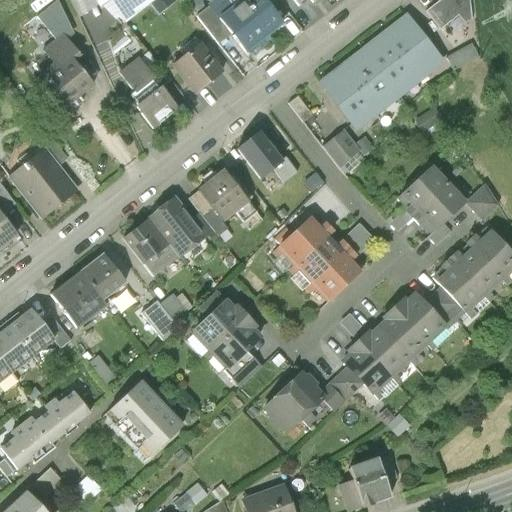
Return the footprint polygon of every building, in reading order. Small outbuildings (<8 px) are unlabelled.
[(91,0),(69,0),(79,19),(98,8),(96,5),(91,0)] [(91,0),(96,5),(102,0),(107,0),(125,24),(150,6),(153,4),(150,0),(91,0)] [(175,4),(171,0),(157,0),(153,4),(150,6),(159,17),(175,4)] [(220,0),(211,7),(232,35),(247,55),(284,28),(262,0),(220,0)] [(471,21),(469,0),(444,0),(427,14),(440,31),(458,17),(466,26),(471,21)] [(39,20),(58,44),(66,37),(72,32),(59,4),(39,20)] [(219,45),(232,35),(211,7),(198,17),(219,45)] [(382,76),(399,98),(441,65),(407,21),(365,54),(382,76)] [(82,56),(66,37),(58,44),(47,53),(59,68),(40,84),(65,114),(96,89),(74,63),(82,56)] [(171,68),(194,96),(221,75),(199,46),(171,68)] [(148,54),(139,62),(148,74),(158,67),(148,54)] [(339,109),(382,76),(365,54),(322,87),(339,109)] [(138,61),(118,76),(135,97),(154,82),(148,74),(139,62),(138,61)] [(399,98),(382,76),(339,109),(356,131),(376,115),(399,98)] [(161,91),(138,110),(155,129),(178,111),(161,91)] [(311,117),(297,98),(288,105),(303,124),(311,117)] [(407,108),(399,98),(376,115),(385,126),(407,108)] [(422,132),(443,120),(437,109),(416,121),(422,132)] [(343,134),(323,150),(339,171),(360,155),(343,134)] [(290,173),(259,135),(236,153),(260,183),(274,171),(282,180),(290,173)] [(38,146),(44,153),(57,170),(68,162),(49,137),(38,146)] [(57,170),(44,153),(9,180),(40,220),(75,194),(57,170)] [(399,196),(416,215),(446,187),(429,168),(399,196)] [(224,173),(198,193),(213,212),(222,224),(248,204),(224,173)] [(308,175),(303,180),(311,190),(317,185),(308,175)] [(482,219),(496,205),(484,185),(466,202),(482,219)] [(463,205),(446,187),(416,215),(433,233),(441,225),(463,205)] [(0,190),(0,215),(1,217),(15,206),(1,189),(0,190)] [(198,193),(188,201),(203,219),(213,212),(198,193)] [(177,260),(202,241),(189,224),(171,201),(146,221),(165,245),(175,257),(177,260)] [(0,215),(0,247),(16,235),(1,217),(0,215)] [(278,248),(294,265),(328,233),(312,216),(291,235),(280,246),(278,248)] [(197,217),(189,224),(202,241),(210,234),(197,217)] [(141,264),(165,245),(146,221),(122,240),(141,264)] [(433,233),(427,239),(434,247),(449,233),(441,225),(433,233)] [(358,227),(339,244),(345,250),(355,261),(374,243),(358,227)] [(275,240),(280,246),(291,235),(286,230),(275,240)] [(294,265),(311,283),(345,250),(339,244),(328,233),(294,265)] [(466,245),(472,251),(499,281),(511,268),(511,259),(489,235),(480,244),(474,238),(466,245)] [(151,277),(175,257),(165,245),(141,264),(151,277)] [(355,261),(345,250),(311,283),(327,300),(361,268),(355,261)] [(455,254),(448,261),(481,297),(499,281),(472,251),(461,261),(455,254)] [(102,255),(81,272),(102,299),(123,282),(102,255)] [(464,313),(481,297),(448,261),(439,269),(446,276),(437,285),(440,288),(457,306),(464,313)] [(106,305),(102,299),(81,272),(50,296),(76,329),(106,305)] [(457,306),(440,288),(423,305),(439,323),(457,306)] [(216,293),(197,310),(203,318),(222,300),(216,293)] [(159,307),(175,328),(190,317),(173,296),(159,307)] [(402,301),(392,310),(425,346),(444,328),(439,323),(423,305),(415,297),(406,305),(402,301)] [(140,316),(162,344),(177,330),(175,328),(159,307),(156,303),(140,316)] [(193,335),(209,352),(246,319),(237,310),(234,312),(226,304),(193,335)] [(407,362),(425,346),(392,310),(385,318),(388,322),(379,331),(407,362)] [(30,312),(10,328),(33,357),(53,341),(38,322),(30,312)] [(49,313),(38,322),(53,341),(60,349),(70,340),(49,313)] [(340,327),(356,344),(366,335),(350,318),(340,327)] [(257,331),(246,319),(209,352),(230,374),(262,345),(252,335),(257,331)] [(10,328),(0,335),(0,359),(12,374),(33,357),(10,328)] [(388,380),(407,362),(379,331),(370,339),(366,335),(356,344),(388,380)] [(370,396),(388,380),(356,344),(349,351),(352,355),(341,365),(345,369),(361,387),(370,396)] [(91,363),(103,385),(116,378),(104,356),(91,363)] [(0,359),(0,382),(12,374),(0,359)] [(261,370),(253,363),(231,383),(239,391),(261,370)] [(345,369),(328,385),(344,403),(361,387),(345,369)] [(300,375),(282,391),(305,416),(323,399),(318,394),(300,375)] [(140,382),(109,411),(151,455),(181,426),(140,382)] [(334,412),(344,403),(328,385),(318,394),(323,399),(334,412)] [(287,432),(305,416),(282,391),(265,407),(287,432)] [(0,449),(16,470),(89,414),(73,393),(58,404),(54,399),(45,406),(50,411),(35,423),(31,418),(12,432),(16,437),(0,449)] [(386,412),(378,419),(387,429),(395,422),(386,412)] [(497,432),(484,417),(472,428),(484,443),(497,432)] [(387,429),(397,439),(408,428),(399,418),(395,422),(387,429)] [(0,463),(0,469),(7,478),(14,473),(4,461),(0,463)] [(336,486),(344,511),(349,511),(388,499),(376,461),(347,470),(351,481),(336,486)] [(62,483),(49,471),(33,487),(45,499),(62,483)] [(101,493),(87,478),(71,492),(86,508),(101,493)] [(206,497),(197,486),(186,495),(194,506),(206,497)] [(221,487),(212,494),(219,503),(228,496),(221,487)] [(291,511),(283,488),(242,503),(244,511),(291,511)] [(41,511),(25,494),(5,511),(41,511)]
